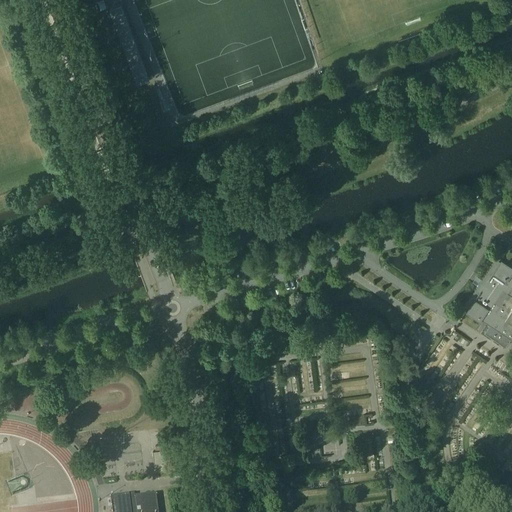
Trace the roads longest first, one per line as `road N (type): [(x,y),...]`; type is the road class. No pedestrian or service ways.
road 1 (unclassified): [(173,307),(356,255),(511,198)]
road 2 (unclassified): [(173,307),(63,0)]
road 3 (unclassified): [(213,511),(199,404),(173,307)]
road 4 (unclassified): [(0,364),(173,307)]
